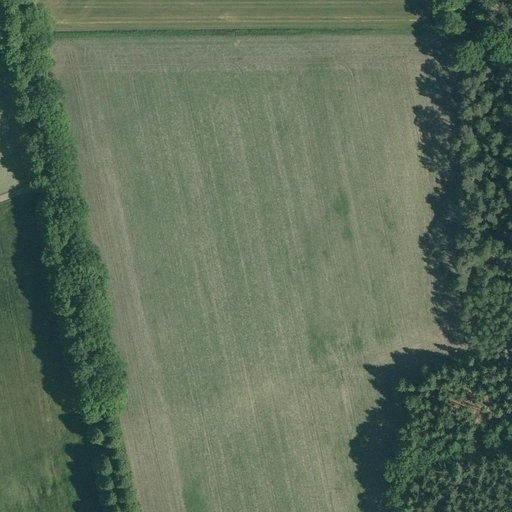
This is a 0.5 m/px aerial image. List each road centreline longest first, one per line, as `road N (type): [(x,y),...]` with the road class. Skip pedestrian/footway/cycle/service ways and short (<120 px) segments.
road 1 (unclassified): [(123,511),(56,180)]
road 2 (unclassified): [(56,180),(23,0)]
